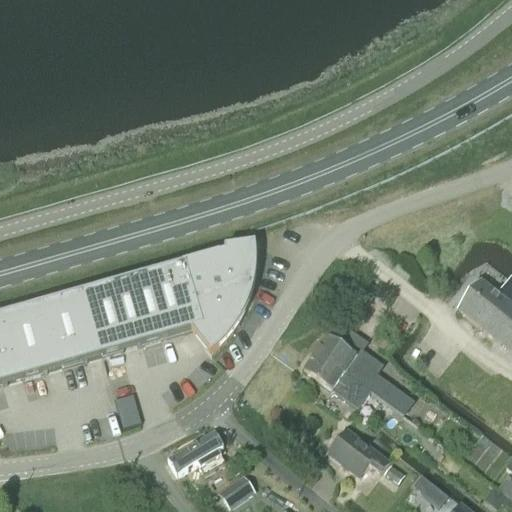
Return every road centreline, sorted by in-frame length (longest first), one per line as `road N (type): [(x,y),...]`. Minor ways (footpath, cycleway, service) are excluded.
road 1 (unclassified): [(511,10),(461,54),(311,137),(0,232)]
road 2 (primary): [(511,80),(425,129),(273,192),(0,275)]
road 3 (unclassified): [(209,407),(139,446),(0,468)]
road 4 (unclassified): [(324,247),(209,407)]
road 5 (unclassified): [(326,511),(209,407)]
